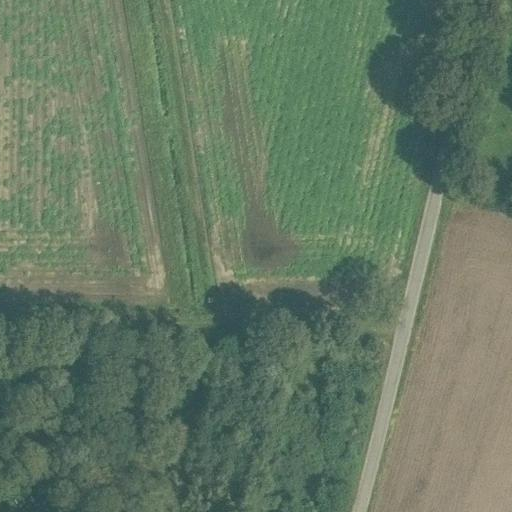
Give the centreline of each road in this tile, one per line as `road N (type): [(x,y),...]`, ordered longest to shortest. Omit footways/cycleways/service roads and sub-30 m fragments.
road 1 (unclassified): [(485,0),(357,511)]
road 2 (track): [(0,325),(407,328)]
